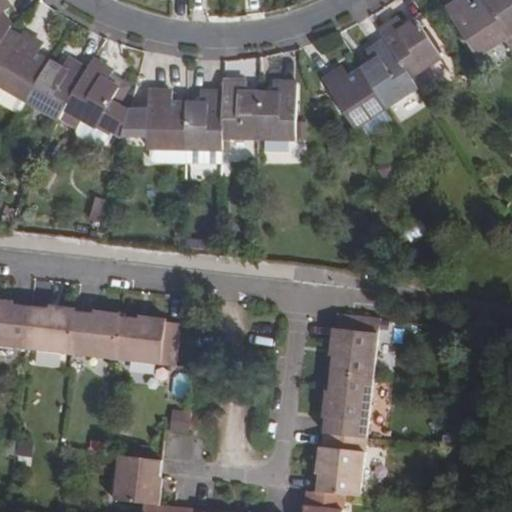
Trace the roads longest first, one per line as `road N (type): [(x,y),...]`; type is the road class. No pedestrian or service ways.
road 1 (residential): [(192,476),(284,487),(308,296),(0,262)]
road 2 (residential): [(77,0),(148,31),(197,39),(270,34),(351,0)]
road 3 (unknown): [(192,476),(167,466),(166,458),(189,283)]
